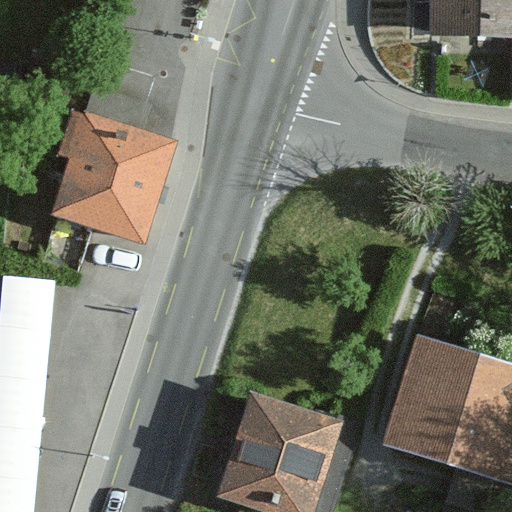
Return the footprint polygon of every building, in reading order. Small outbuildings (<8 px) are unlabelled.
[(511,0),(434,0),(434,20),(511,21),(511,0)] [(72,67),(23,62),(20,94),(68,99),(72,67)] [(176,136),(74,102),(58,147),(70,151),(50,210),(141,240),(176,136)] [(32,511),(53,278),(2,273),(0,295),(0,511),(32,511)] [(511,511),(511,363),(420,335),(388,439),(460,461),(446,504),(474,511),(511,511)] [(309,511),(340,417),(253,389),(220,487),(296,511),(309,511)]
